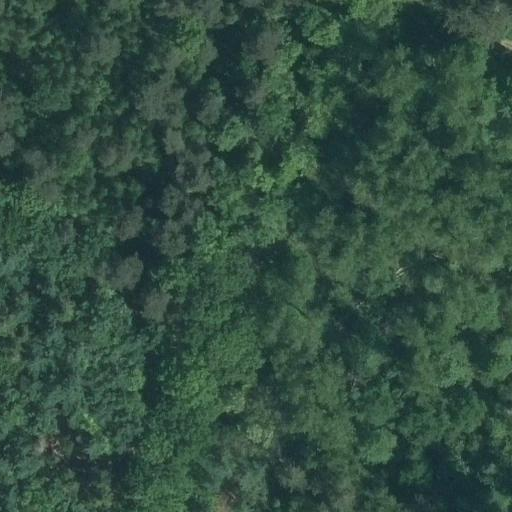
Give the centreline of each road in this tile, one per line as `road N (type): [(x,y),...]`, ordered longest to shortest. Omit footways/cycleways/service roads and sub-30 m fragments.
road 1 (unclassified): [(141,511),(374,0)]
road 2 (track): [(0,214),(214,353)]
road 3 (track): [(511,51),(392,0)]
